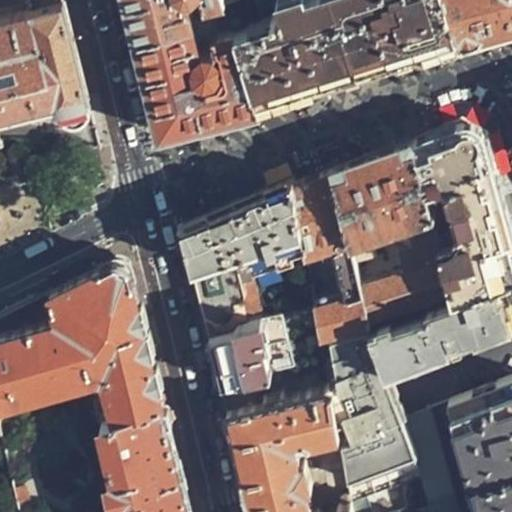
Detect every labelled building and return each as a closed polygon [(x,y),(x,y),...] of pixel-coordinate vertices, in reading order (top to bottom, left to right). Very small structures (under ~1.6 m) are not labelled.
[(88,118),(91,108),(66,0),(29,0),(33,12),(0,20),(0,121),(59,106),(61,115),(63,119),(67,122),(71,124),(76,124),(83,123),(88,118)] [(127,0),(136,35),(194,21),(188,4),(187,0),(209,0),(210,2),(215,0),(127,0)] [(227,0),(230,9),(256,1),(255,0),(227,0)] [(364,72),(461,43),(447,0),(276,0),(280,9),(270,12),(271,17),(263,20),(256,1),(230,9),(235,26),(258,103),(364,72)] [(511,0),(447,0),(461,43),(511,28),(511,0)] [(193,123),(258,103),(235,26),(216,30),(219,41),(216,46),(214,44),(212,45),(210,45),(208,46),(207,47),(205,48),(204,49),(199,47),(201,45),(194,21),(136,35),(149,85),(161,132),(193,123)] [(465,120),(413,138),(454,296),(511,276),(511,231),(503,199),(485,132),(465,120)] [(374,152),(332,166),(356,258),(376,253),(371,230),(396,223),(408,266),(362,281),(372,319),(373,323),(454,296),(413,138),(374,152)] [(309,174),(296,179),(311,249),(337,241),(349,290),(319,300),(325,334),(372,319),(362,281),(356,258),(332,166),(309,174)] [(311,249),(296,179),(294,173),(212,209),(183,222),(201,295),(210,332),(265,315),(255,274),(294,261),(294,253),(311,249)] [(102,416),(166,399),(133,268),(132,262),(130,260),(128,258),(126,256),(123,255),(120,255),(43,293),(0,313),(0,400),(17,396),(46,387),(50,397),(94,385),(91,373),(104,369),(109,392),(92,397),(95,413),(102,416)] [(511,276),(454,296),(373,323),(385,369),(511,320),(511,276)] [(265,315),(210,332),(216,355),(222,379),(282,361),(298,356),(286,310),(265,315)] [(403,415),(385,369),(373,323),(332,336),(340,375),(345,374),(356,407),(342,413),(347,427),(351,427),(353,436),(343,439),(353,495),(408,472),(400,453),(416,447),(403,415)] [(282,361),(222,379),(229,408),(261,398),(258,386),(269,384),(267,376),(284,372),(282,361)] [(480,511),(511,511),(511,373),(449,397),(480,511)] [(261,398),(229,408),(254,511),(355,511),(354,497),(350,497),(348,491),(341,492),(344,499),(342,501),(340,502),(338,504),(337,506),(336,509),(337,511),(331,511),(329,511),(320,506),(313,507),(308,485),(314,483),(307,455),(302,456),(297,441),(342,429),(333,377),(292,389),(290,382),(268,389),(270,395),(261,398)] [(0,400),(0,412),(20,407),(17,396),(0,400)] [(125,511),(193,511),(183,468),(166,399),(102,416),(101,420),(116,474),(109,476),(116,502),(122,500),(125,511)] [(436,511),(458,511),(428,406),(403,415),(416,447),(420,457),(436,511)] [(27,485),(16,487),(19,500),(31,497),(27,485)]
